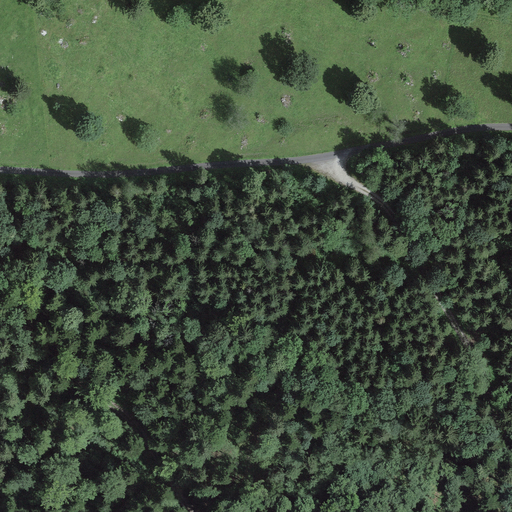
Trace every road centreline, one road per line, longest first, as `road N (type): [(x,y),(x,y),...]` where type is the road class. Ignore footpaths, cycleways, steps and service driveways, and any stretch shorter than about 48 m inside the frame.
road 1 (track): [(323,158),(380,205),(477,358),(483,393),(511,439)]
road 2 (track): [(0,297),(114,405),(186,511)]
